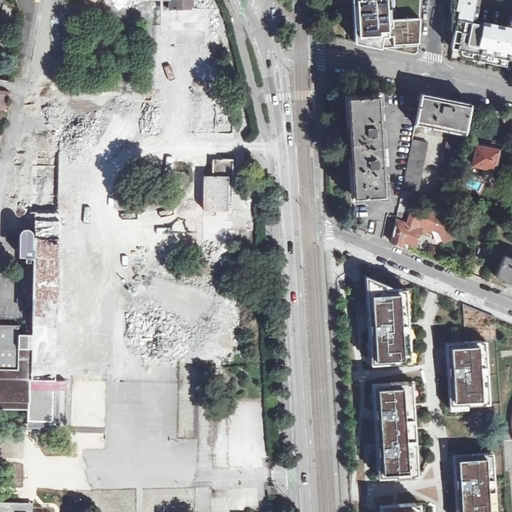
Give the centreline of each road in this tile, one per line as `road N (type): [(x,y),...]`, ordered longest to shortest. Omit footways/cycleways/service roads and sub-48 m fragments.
road 1 (secondary): [(292,232),(308,511)]
road 2 (unknown): [(61,0),(57,64),(83,90),(138,84),(143,43),(133,19),(79,5)]
road 3 (residential): [(511,305),(327,230),(292,232)]
road 4 (unknown): [(426,270),(440,483)]
road 5 (secondary): [(262,45),(287,170)]
road 6 (residential): [(433,75),(313,54)]
